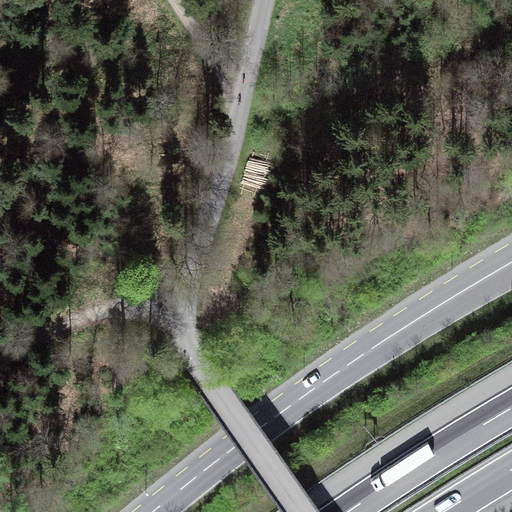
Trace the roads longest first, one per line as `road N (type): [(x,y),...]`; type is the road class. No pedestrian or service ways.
road 1 (primary): [(152,511),(382,340),(511,262)]
road 2 (track): [(175,331),(301,511)]
road 3 (track): [(239,138),(175,331)]
road 4 (track): [(175,331),(141,314),(107,312),(71,321),(0,371)]
road 5 (motorway): [(511,407),(348,511)]
road 6 (track): [(152,0),(206,39),(239,138)]
road 7 (track): [(267,0),(239,138)]
